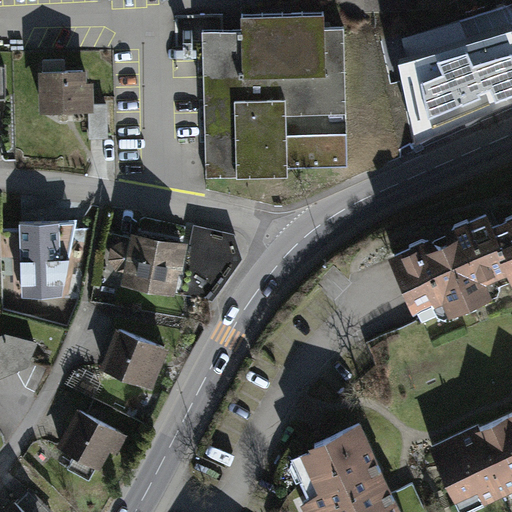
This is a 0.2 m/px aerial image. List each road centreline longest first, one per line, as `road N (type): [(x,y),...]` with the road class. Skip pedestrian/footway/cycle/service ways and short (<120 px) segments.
road 1 (primary): [(294,246),(227,338),(135,511)]
road 2 (residential): [(294,246),(258,226),(164,200),(0,177)]
road 3 (primary): [(511,132),(346,208),(294,246)]
road 4 (residential): [(0,460),(59,376),(93,305)]
